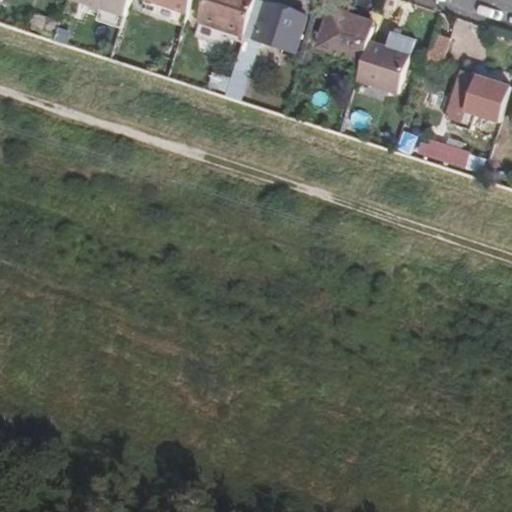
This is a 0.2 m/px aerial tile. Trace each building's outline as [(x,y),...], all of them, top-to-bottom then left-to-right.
[(68,0),(69,0),(125,18),(131,0),(68,0)] [(146,0),(145,2),(190,16),(194,0),(146,0)] [(209,0),(201,24),(245,38),(254,10),(257,0),(209,0)] [(255,43),(260,45),(294,56),(307,20),(267,8),(265,13),(255,43)] [(255,43),(265,13),(254,10),(245,38),(244,40),(255,43)] [(368,45),(374,25),(330,11),(318,49),(362,64),(368,45)] [(30,17),(25,28),(56,38),(60,27),(30,17)] [(70,27),(61,24),(60,27),(56,38),(65,41),(70,27)] [(250,75),(260,45),(255,43),(244,40),(243,44),(235,70),(250,75)] [(435,40),(423,75),(431,78),(435,65),(442,66),(450,44),(435,40)] [(362,64),(354,88),(394,100),(408,57),(368,45),(362,64)] [(175,63),(171,75),(227,94),(228,89),(211,82),(213,75),(175,63)] [(477,119),(501,127),(511,92),(462,76),(447,122),(474,130),(477,119)] [(390,143),(400,128),(386,119),(376,134),(390,143)] [(434,143),(429,159),(470,173),(476,157),(434,143)]
